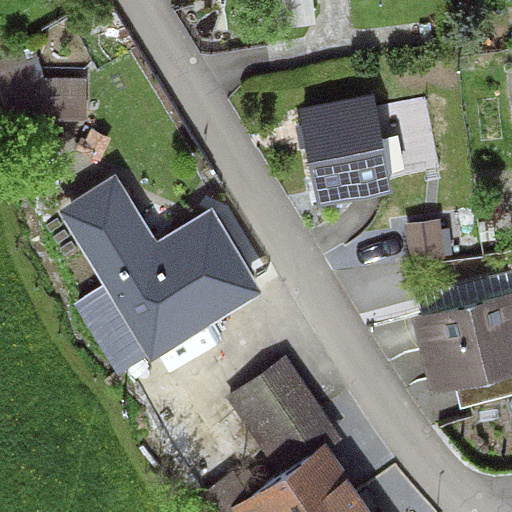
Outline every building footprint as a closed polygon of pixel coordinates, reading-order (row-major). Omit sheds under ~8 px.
[(34,45),(0,60),(0,78),(5,90),(46,72),(34,45)] [(40,118),(88,119),(90,81),(42,79),(40,118)] [(373,89),(299,105),(319,202),(394,186),(373,89)] [(115,174),(62,206),(143,338),(249,273),(208,206),(154,238),(115,174)] [(511,283),(411,314),(433,387),(511,363),(511,283)] [(288,355),(228,394),(277,468),(325,437),(337,429),(288,355)] [(233,496),(243,511),(374,511),(325,437),(277,468),(233,496)]
